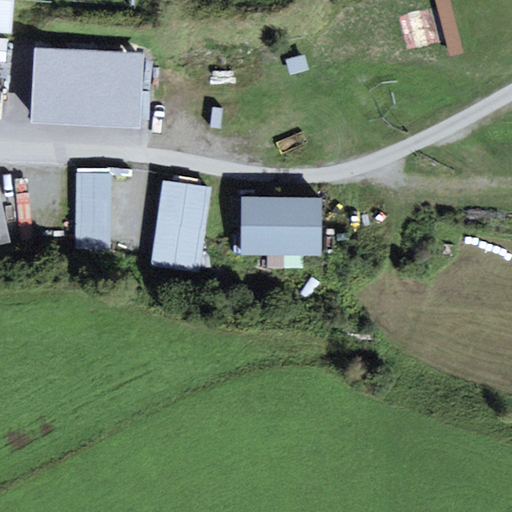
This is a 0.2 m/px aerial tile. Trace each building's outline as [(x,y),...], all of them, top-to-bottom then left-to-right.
[(11,0),(0,0),(0,29),(9,30),(11,0)] [(449,0),(435,0),(450,56),(463,53),(449,0)] [(140,53),(35,48),(32,119),(137,124),(140,53)] [(208,183),(170,178),(160,256),(197,261),(208,183)] [(320,192),(243,191),(243,247),(320,247),(320,192)]
